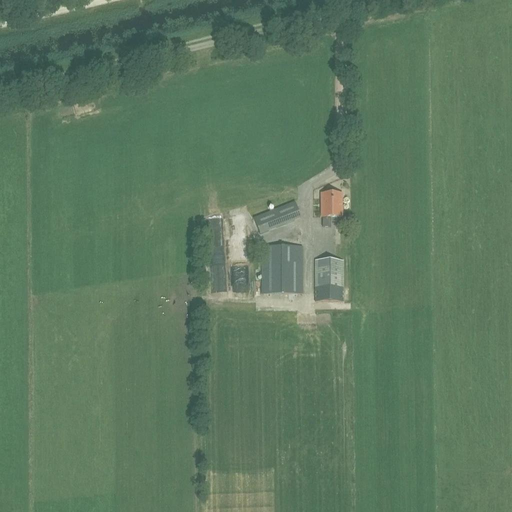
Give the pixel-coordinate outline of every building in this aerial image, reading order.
[(323,218),(342,218),(342,195),(323,195),(323,218)] [(301,219),(294,203),(253,219),(260,235),(301,219)] [(233,223),(234,235),(244,235),(244,223),(233,223)] [(246,272),(245,239),(235,240),(237,272),(246,272)] [(302,295),(302,248),(262,248),(262,295),(302,295)] [(343,303),(343,262),(316,262),(315,303),(343,303)] [(246,287),(237,287),(236,297),(246,297),(246,287)]
